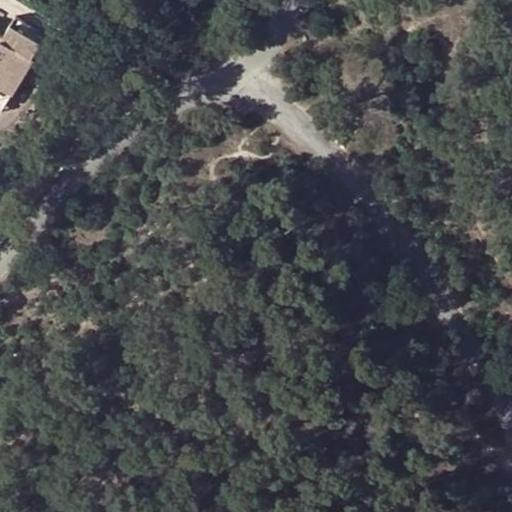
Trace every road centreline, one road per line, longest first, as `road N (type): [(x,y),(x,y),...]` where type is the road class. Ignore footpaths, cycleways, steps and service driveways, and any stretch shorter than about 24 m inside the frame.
road 1 (residential): [(189,88),(322,146),(472,353),(511,440)]
road 2 (residential): [(0,263),(137,116),(189,88)]
road 3 (residential): [(40,0),(189,88)]
road 4 (residential): [(189,88),(247,59),(290,0)]
